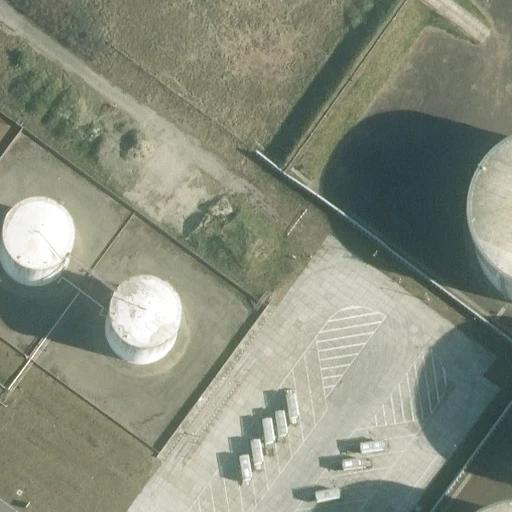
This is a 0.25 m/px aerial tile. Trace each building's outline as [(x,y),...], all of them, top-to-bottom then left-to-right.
[(511,159),(508,162),(496,171),(490,178),(485,185),(478,198),(473,213),(471,229),(472,245),(476,261),(483,276),(489,284),(493,290),(500,296),(508,302),(511,304),(511,159)] [(64,251),(65,245),(64,238),(63,233),(60,227),(56,221),(50,217),(45,214),(39,212),(34,211),(27,212),(20,213),(15,216),(9,220),(5,224),(1,231),(0,234),(0,255),(1,257),(4,264),(8,268),(12,272),(18,276),(22,277),(30,278),(37,278),(43,276),(49,273),(53,270),(55,268),(59,264),(63,257),(64,251)] [(170,330),(171,323),(170,318),(169,311),(165,305),(162,300),(157,296),(151,292),(145,290),(138,289),(131,290),(123,292),(117,296),(114,299),(110,304),(107,308),(106,310),(104,316),(104,322),(104,328),(106,334),(108,340),(113,346),(117,350),(123,354),(130,355),(137,356),(143,356),(149,354),(155,351),(160,347),(164,342),(168,336),(170,330)] [(270,340),(267,384),(306,387),(309,343),(270,340)] [(275,385),(268,398),(280,405),(287,392),(275,385)] [(220,472),(252,447),(226,414),(193,439),(220,472)]
